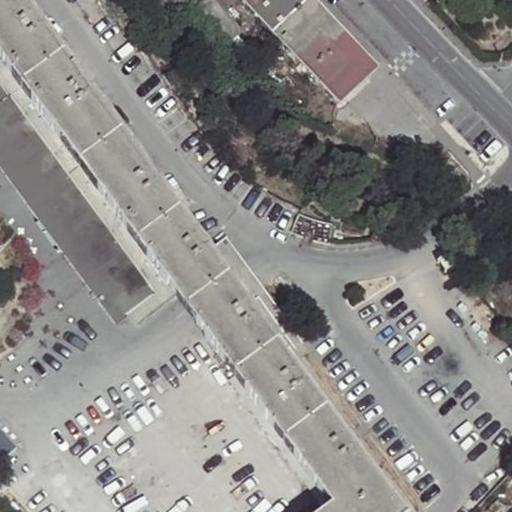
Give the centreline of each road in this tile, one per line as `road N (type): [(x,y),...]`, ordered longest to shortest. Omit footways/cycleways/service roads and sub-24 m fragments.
road 1 (unknown): [(266,277),(120,362)]
road 2 (tertiary): [(393,0),(491,106)]
